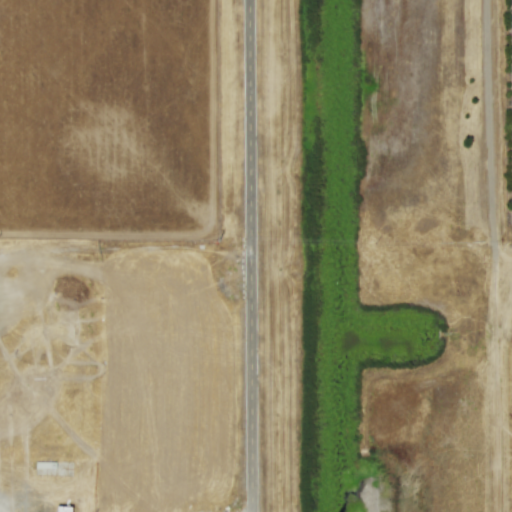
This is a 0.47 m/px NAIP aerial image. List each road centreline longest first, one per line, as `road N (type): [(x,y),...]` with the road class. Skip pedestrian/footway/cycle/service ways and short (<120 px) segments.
road 1 (residential): [(494,511),(490,0)]
road 2 (tertiary): [(250,511),(248,0)]
